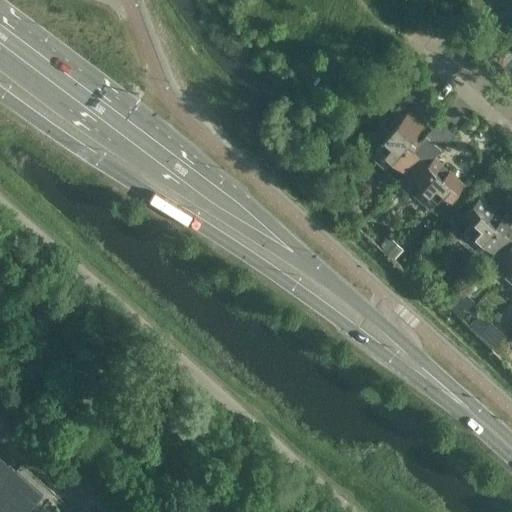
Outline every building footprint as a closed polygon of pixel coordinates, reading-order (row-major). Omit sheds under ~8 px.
[(391,158),(406,172),(433,142),(426,135),(419,142),(412,135),(439,105),(416,85),(375,130),(383,137),(369,152),(384,166),(391,158)] [(433,142),(406,172),(421,186),(414,193),(429,207),(443,191),(451,198),(464,183),(449,170),(443,177),(435,170),(442,163),(434,156),(441,149),(433,142)] [(482,240),(497,253),(511,236),(511,212),(509,210),(502,217),(496,225),(488,218),(494,210),(479,197),(466,212),(473,219),(460,234),(475,247),(482,240)] [(511,236),(497,253),(511,267),(505,274),(511,280),(511,236)] [(0,511),(27,511),(43,495),(0,456),(0,511)]
